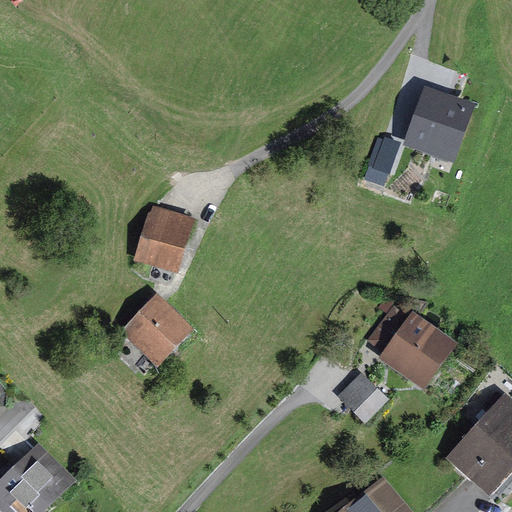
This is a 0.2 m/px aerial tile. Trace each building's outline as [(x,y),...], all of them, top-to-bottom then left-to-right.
[(458,98),(421,85),(404,132),(441,145),(458,98)] [(153,205),(138,255),(176,266),(191,217),(153,205)] [(189,330),(158,295),(123,326),(154,361),(189,330)] [(415,312),(385,350),(426,383),(456,345),(415,312)] [(351,405),(366,419),(386,398),(372,384),(351,405)] [(511,401),(508,398),(452,455),(490,491),(511,469),(511,401)] [(38,440),(0,476),(0,506),(5,511),(46,511),(78,483),(38,440)] [(408,511),(385,482),(346,511),(408,511)]
